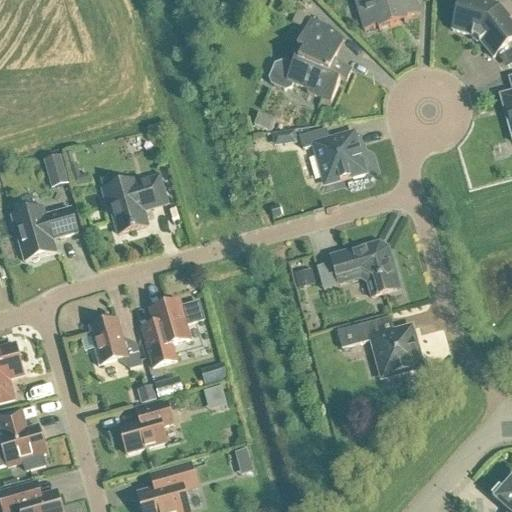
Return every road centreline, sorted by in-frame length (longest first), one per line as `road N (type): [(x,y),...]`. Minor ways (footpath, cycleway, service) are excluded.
road 1 (residential): [(41,309),(67,294),(408,204)]
road 2 (residential): [(408,204),(420,212),(461,355),(511,404)]
road 3 (residential): [(100,511),(41,309)]
road 4 (residential): [(409,167),(453,130),(456,100),(442,86),(414,86),(400,100),(399,123)]
road 5 (residential): [(422,511),(511,411)]
